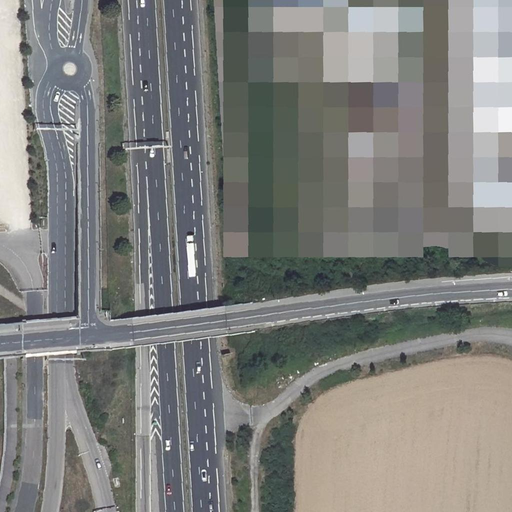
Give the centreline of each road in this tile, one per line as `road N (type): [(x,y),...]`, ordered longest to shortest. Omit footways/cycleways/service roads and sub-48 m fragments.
road 1 (trunk): [(200,511),(172,0)]
road 2 (tertiary): [(86,336),(511,288)]
road 3 (trunk): [(155,174),(143,192),(145,511)]
road 4 (trunk): [(155,174),(174,511)]
road 5 (trunk): [(59,376),(62,191),(46,104),(60,75)]
road 6 (residential): [(76,78),(86,102),(86,336)]
road 7 (unclassified): [(22,511),(33,447),(34,305)]
road 8 (trunk): [(146,0),(155,174)]
road 9 (trunk): [(106,511),(59,376)]
road 10 (trunk): [(59,376),(49,511)]
